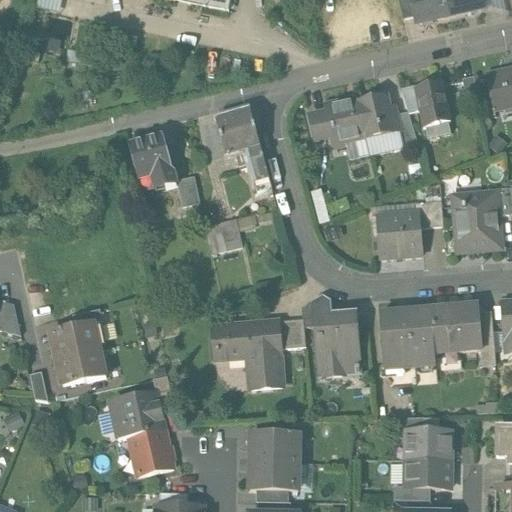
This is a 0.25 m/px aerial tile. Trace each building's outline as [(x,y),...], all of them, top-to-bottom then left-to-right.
[(231,0),(164,0),(228,14),(231,0)] [(410,0),(397,0),(402,21),(415,18),(410,0)] [(444,0),(410,0),(415,18),(417,26),(449,19),(444,0)] [(478,0),(444,0),(449,19),(481,11),(480,4),(478,0)] [(511,71),(503,74),(503,75),(487,79),(487,77),(485,78),(493,113),(511,108),(511,71)] [(484,76),(465,77),(466,96),(485,95),(484,76)] [(441,85),(416,91),(416,90),(415,90),(420,113),(424,130),(439,127),(439,125),(449,123),(441,85)] [(415,90),(401,93),(407,115),(408,116),(420,113),(415,90)] [(386,98),(357,104),(358,106),(365,142),(400,133),(397,119),(396,119),(391,120),(386,98)] [(343,103),(326,107),(333,140),(335,148),(365,142),(358,106),(345,109),(343,103)] [(327,113),(310,117),(316,143),(333,140),(327,113)] [(407,115),(396,118),(396,119),(397,119),(400,133),(403,151),(418,147),(408,116),(407,115)] [(271,192),(251,116),(216,126),(225,159),(235,156),(240,174),(250,171),(257,196),(271,192)] [(400,133),(365,142),(369,159),(403,151),(400,133)] [(162,140),(128,150),(138,184),(162,177),(166,193),(176,190),(162,140)] [(194,180),(176,184),(182,210),(200,206),(194,180)] [(508,191),(494,193),(495,196),(497,196),(499,219),(510,218),(508,191)] [(495,196),(460,199),(461,209),(454,209),(458,256),(501,252),(499,219),(497,196),(495,196)] [(418,216),(378,219),(382,262),(422,258),(418,216)] [(235,223),(205,230),(211,257),(241,250),(235,223)] [(322,298),(302,311),(303,323),(303,331),(316,330),(315,322),(330,321),(329,303),(322,298)] [(14,308),(0,304),(0,332),(21,339),(14,308)] [(511,305),(503,307),(505,335),(511,334),(511,305)] [(479,308),(430,312),(434,356),(481,352),(483,352),(481,328),(479,308)] [(430,312),(379,317),(384,372),(435,368),(434,356),(430,312)] [(100,313),(73,319),(75,331),(94,326),(94,327),(102,325),(100,313)] [(342,325),(335,326),(335,323),(333,322),(332,321),(330,321),(315,322),(316,330),(320,378),(349,376),(348,367),(352,366),(355,364),(357,361),(358,358),(356,324),(354,322),(352,320),(350,319),(347,319),(344,321),(343,323),(342,325)] [(303,323),(277,326),(280,353),(305,351),(303,331),(303,323)] [(75,331),(51,336),(54,350),(52,350),(55,364),(100,354),(94,327),(94,326),(75,331)] [(277,326),(213,331),(216,362),(232,361),(231,355),(248,354),(251,392),(283,389),(280,353),(277,326)] [(495,367),(492,327),(481,328),(483,352),(481,352),(482,368),(495,367)] [(208,342),(186,343),(189,386),(211,384),(208,342)] [(100,354),(55,364),(58,377),(60,377),(63,391),(106,381),(100,354)] [(41,375),(30,378),(35,403),(48,405),(41,375)] [(167,380),(153,383),(156,396),(157,396),(160,411),(173,408),(167,380)] [(156,396),(110,407),(118,444),(129,442),(165,433),(160,411),(157,396),(156,396)] [(4,422),(9,434),(24,427),(18,415),(4,422)] [(423,421),(395,422),(395,434),(406,435),(406,434),(423,435),(423,421)] [(289,425),(257,426),(256,438),(288,439),(289,425)] [(511,431),(497,431),(496,460),(509,460),(509,467),(511,467),(511,431)] [(165,433),(129,442),(137,480),(173,472),(165,433)] [(423,435),(406,434),(406,435),(406,464),(450,465),(451,435),(423,435)] [(256,438),(251,438),(250,465),(298,466),(299,439),(288,439),(256,438)] [(450,465),(406,464),(405,490),(405,492),(430,492),(450,493),(450,465)] [(298,466),(250,465),(250,493),(256,493),(288,494),(298,494),(298,466)] [(430,492),(405,492),(405,490),(394,490),(394,504),(430,505),(430,492)] [(511,511),(511,491),(496,492),(495,511),(511,511)] [(288,494),(256,493),(256,505),(257,505),(288,505),(288,494)] [(188,497),(159,496),(159,509),(187,509),(188,497)]
